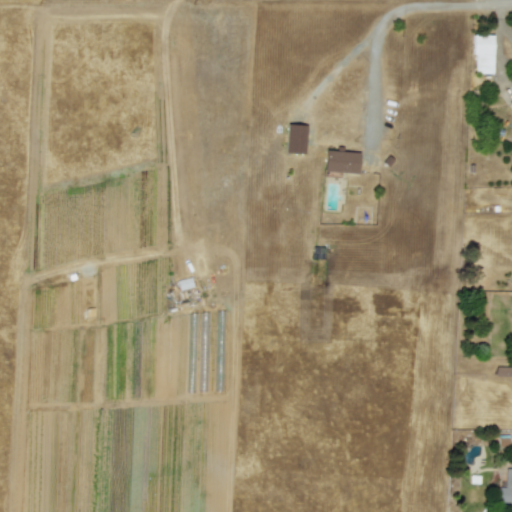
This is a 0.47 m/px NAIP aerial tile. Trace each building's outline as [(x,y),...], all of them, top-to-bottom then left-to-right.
[(491,35),(473,35),(472,73),(491,74),(491,35)] [(284,152),(304,153),(305,125),(285,124),(284,152)] [(323,172),(356,174),(358,152),(324,150),(323,172)] [(274,337),(258,337),(258,347),(274,347),(274,337)] [(497,505),(511,505),(511,469),(504,468),(504,487),(497,487),(497,505)]
